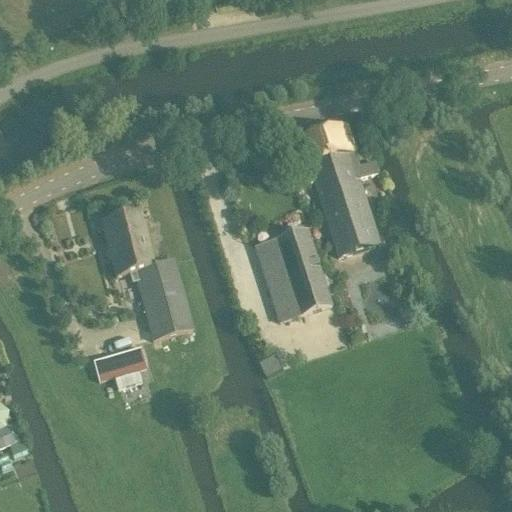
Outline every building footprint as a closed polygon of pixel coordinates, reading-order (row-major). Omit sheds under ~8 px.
[(339,200),(362,193),(359,183),(378,177),(374,165),(359,171),(345,129),(296,145),(310,186),(314,185),(318,200),(337,193),(339,200)] [(337,193),(318,200),(338,260),(380,246),(362,193),(339,200),(337,193)] [(153,344),(192,333),(173,264),(154,269),(139,215),(101,225),(116,280),(134,275),(153,344)] [(267,286),(319,269),(307,233),(255,250),(267,286)] [(319,269),(267,286),(279,323),(331,305),(319,269)] [(98,384),(146,370),(140,350),(93,364),(98,384)] [(277,358),(260,366),(268,381),(284,373),(277,358)] [(138,375),(114,382),(117,393),(141,386),(138,375)] [(0,453),(21,445),(14,428),(0,433),(0,453)] [(21,445),(8,450),(13,461),(26,456),(22,444),(21,445)]
